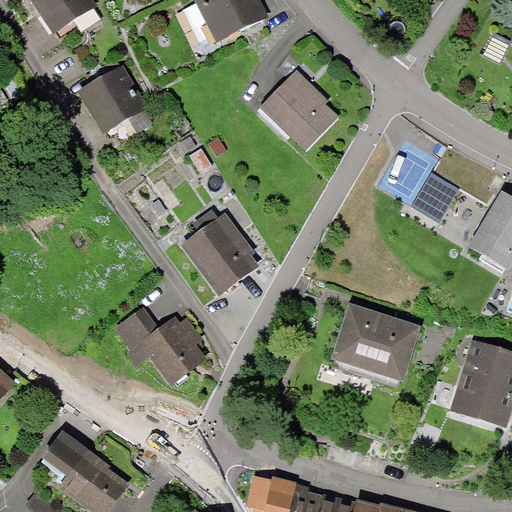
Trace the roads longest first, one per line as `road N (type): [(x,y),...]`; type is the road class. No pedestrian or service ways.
road 1 (residential): [(237,368),(115,196),(0,5)]
road 2 (residential): [(237,368),(398,85)]
road 3 (residential): [(211,440),(404,495),(511,503)]
road 4 (residential): [(511,154),(398,85)]
road 5 (residential): [(398,85),(310,0)]
